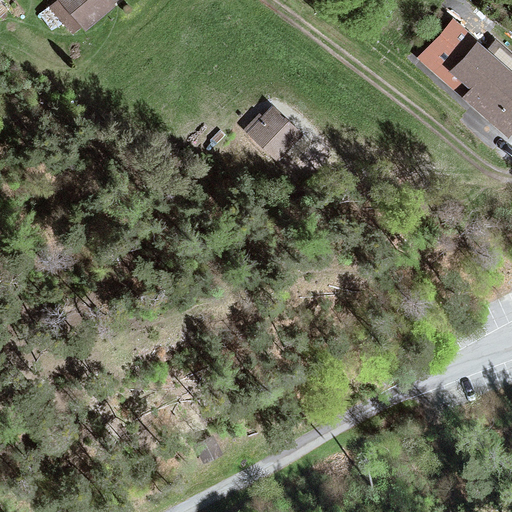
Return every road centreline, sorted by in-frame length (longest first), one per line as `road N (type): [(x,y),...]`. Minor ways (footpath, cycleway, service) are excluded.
road 1 (unclassified): [(182,511),(382,401),(511,342)]
road 2 (track): [(511,174),(488,169),(269,0)]
